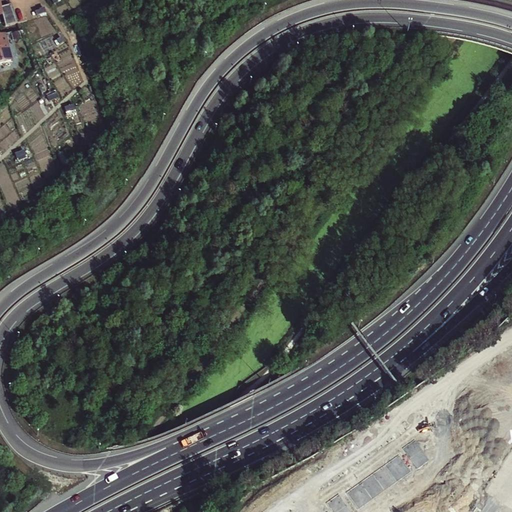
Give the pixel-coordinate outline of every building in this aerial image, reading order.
[(63,0),(69,11),(93,0),(63,0)] [(0,7),(0,21),(3,21),(6,33),(18,30),(11,12),(1,14),(0,7)] [(7,42),(0,42),(0,70),(10,69),(7,53),(9,53),(7,42)] [(402,448),(417,468),(429,459),(414,439),(402,448)] [(385,465),(397,481),(410,472),(398,455),(385,465)] [(373,473),(385,490),(397,481),(385,465),(373,473)] [(360,483),(372,499),(385,490),(373,473),(360,483)] [(346,492),(358,509),(372,499),(360,483),(346,492)] [(332,511),(351,511),(339,494),(326,503),(332,511)]
